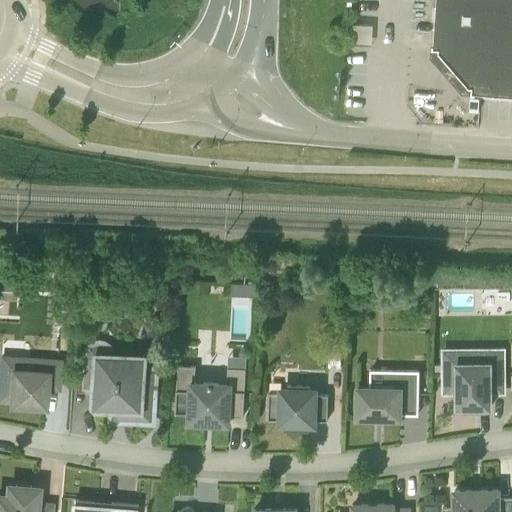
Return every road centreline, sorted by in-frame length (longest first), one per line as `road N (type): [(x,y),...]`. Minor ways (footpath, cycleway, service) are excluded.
road 1 (residential): [(511,441),(320,466),(190,463),(0,430)]
road 2 (secondary): [(0,65),(123,111),(172,113),(208,97)]
road 3 (unclassified): [(297,130),(511,147)]
road 4 (secondary): [(196,56),(116,74),(14,28)]
